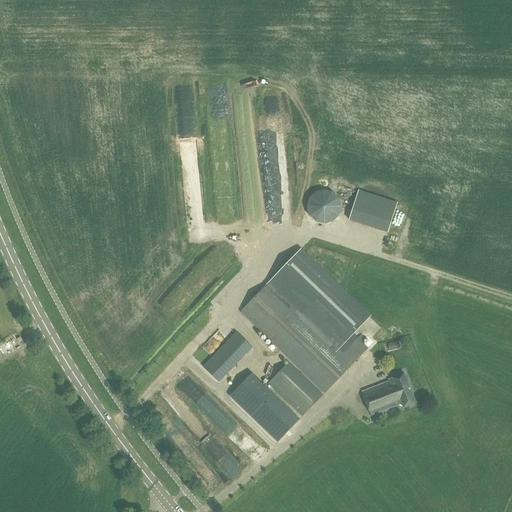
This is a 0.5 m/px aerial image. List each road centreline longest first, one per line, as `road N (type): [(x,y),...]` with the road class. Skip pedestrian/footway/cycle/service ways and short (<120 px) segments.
road 1 (secondary): [(171,506),(87,395),(0,231)]
road 2 (track): [(376,250),(511,295)]
